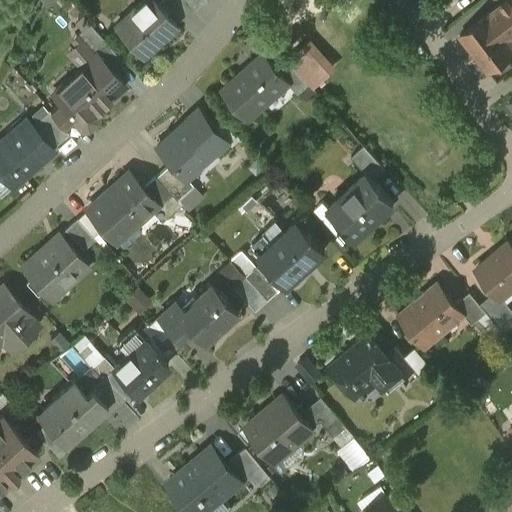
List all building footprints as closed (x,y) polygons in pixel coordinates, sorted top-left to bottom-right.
[(155,0),(142,0),(115,25),(131,43),(136,39),(146,51),(142,55),(143,56),(178,25),(155,0)] [(205,0),(187,0),(195,9),(205,0)] [(511,35),(511,0),(507,0),(491,13),(490,12),(460,34),(488,70),(511,51),(511,40),(510,37),(511,35)] [(123,58),(90,21),(76,33),(95,54),(98,52),(112,68),(123,58)] [(312,41),(291,59),(317,88),(338,70),(312,41)] [(263,51),(222,88),(249,118),(262,106),(261,105),(288,81),(289,82),(290,81),(276,66),(263,51)] [(95,54),(53,92),(82,124),(88,124),(97,116),(98,109),(126,83),(112,68),(98,52),(95,54)] [(309,82),(287,56),(276,66),(290,81),(289,82),(298,92),(309,82)] [(200,108),(158,145),(172,161),(187,178),(188,177),(186,174),(211,152),(213,154),(229,140),(200,108)] [(70,132),(50,109),(37,120),(57,143),(70,132)] [(27,118),(0,141),(0,162),(5,168),(1,171),(12,185),(54,148),(27,118)] [(385,166),(365,143),(352,154),(367,171),(368,170),(374,176),(385,166)] [(187,178),(172,161),(157,175),(178,198),(195,184),(188,177),(187,178)] [(367,171),(329,205),(343,219),(339,223),(343,226),(345,229),(346,227),(354,236),(395,200),(374,176),(368,170),(367,171)] [(129,171),(88,208),(103,226),(116,240),(116,239),(117,239),(115,236),(133,220),(135,222),(136,222),(151,208),(157,202),(143,187),(129,171)] [(178,198),(157,175),(143,187),(157,202),(151,208),(162,220),(182,203),(178,198)] [(329,205),(324,199),(316,206),(338,231),(343,226),(339,223),(343,219),(329,205)] [(103,226),(88,208),(78,217),(93,235),(103,226)] [(93,235),(77,218),(65,228),(84,249),(96,238),(93,235)] [(325,249),(298,218),(261,252),(288,282),(325,249)] [(133,220),(115,236),(117,239),(116,239),(123,247),(124,247),(141,231),(141,228),(136,222),(135,222),(133,220)] [(89,264),(61,232),(22,266),(51,298),(89,264)] [(511,244),(509,240),(476,267),(495,289),(502,297),(503,296),(511,287),(511,244)] [(279,289),(258,264),(246,274),(268,299),(279,289)] [(268,299),(246,274),(234,285),(256,309),(268,299)] [(439,280),(399,313),(425,344),(464,312),(465,311),(457,301),(439,280)] [(215,281),(185,309),(176,299),(159,315),(179,337),(194,324),(207,339),(240,309),(215,281)] [(30,314),(2,285),(0,286),(0,340),(11,331),(19,340),(38,323),(30,314)] [(511,317),(511,307),(503,296),(502,297),(495,289),(480,302),(487,311),(501,327),(511,317)] [(470,290),(457,301),(465,311),(464,312),(473,322),(487,311),(480,302),(470,290)] [(134,324),(117,339),(128,351),(144,336),(134,324)] [(113,364),(86,330),(72,343),(102,376),(114,366),(113,364)] [(172,350),(156,331),(147,339),(164,357),(172,350)] [(113,364),(114,366),(134,388),(137,391),(168,363),(164,357),(147,339),(144,336),(128,351),(113,364)] [(365,336),(330,364),(346,384),(355,376),(364,387),(369,387),(376,382),(376,377),(389,367),(390,366),(382,355),(365,336)] [(102,376),(72,343),(50,357),(71,381),(37,410),(65,442),(106,405),(110,410),(122,399),(102,376)] [(397,343),(382,355),(390,366),(389,367),(400,379),(416,366),(397,343)] [(134,388),(114,366),(102,376),(122,399),(134,388)] [(285,392),(245,426),(276,462),(278,461),(274,457),(285,448),(286,450),(314,427),(302,412),(285,392)] [(322,395),(302,412),(314,427),(322,420),(334,435),(347,425),(322,395)] [(0,484),(38,451),(3,412),(0,414),(0,484)] [(213,444),(171,478),(192,503),(202,495),(210,505),(241,479),(242,479),(228,461),(213,444)] [(247,446),(234,456),(251,476),(257,484),(270,474),(247,446)] [(251,476),(234,456),(228,461),(242,479),(241,479),(244,482),(251,476)] [(398,511),(387,495),(365,509),(366,511),(365,511),(398,511)]
